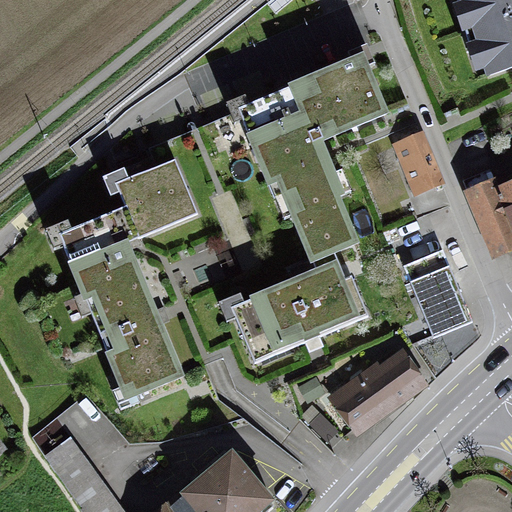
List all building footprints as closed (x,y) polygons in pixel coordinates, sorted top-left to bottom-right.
[(270,0),(270,1),(278,11),(292,0),(270,0)] [(511,0),(457,0),(484,80),(511,70),(511,0)] [(288,178),(301,210),(339,196),(317,140),(384,114),(363,60),(244,107),(274,183),(288,178)] [(421,135),(396,146),(417,193),(442,182),(421,135)] [(59,237),(84,300),(140,278),(126,245),(197,216),(174,160),(115,183),(126,210),(59,237)] [(511,261),(511,202),(501,180),(474,194),(508,263),(511,261)] [(357,242),(339,196),(301,210),(292,214),(314,270),(231,302),(256,365),(369,321),(341,248),(357,242)] [(430,245),(384,263),(415,342),(462,323),(430,245)] [(140,278),(84,300),(125,399),(180,377),(140,278)] [(384,351),(315,408),(349,449),(418,391),(384,351)] [(0,445),(0,464),(9,458),(0,445)] [(119,511),(67,446),(47,461),(85,511),(119,511)] [(155,511),(276,511),(229,453),(155,511)]
